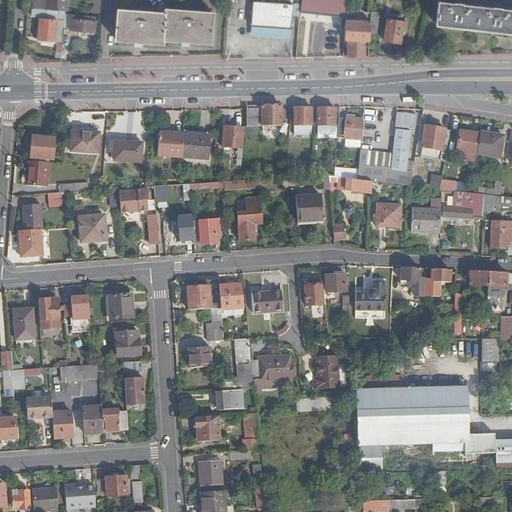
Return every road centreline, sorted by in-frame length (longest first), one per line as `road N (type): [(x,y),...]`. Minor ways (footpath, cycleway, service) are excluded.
road 1 (residential): [(157,268),(333,255),(511,265)]
road 2 (primary): [(10,91),(361,85)]
road 3 (residential): [(170,451),(157,268)]
road 4 (residential): [(0,463),(170,451)]
road 5 (residential): [(157,268),(0,280)]
road 6 (primary): [(511,72),(361,85)]
road 7 (residential): [(0,225),(10,91)]
